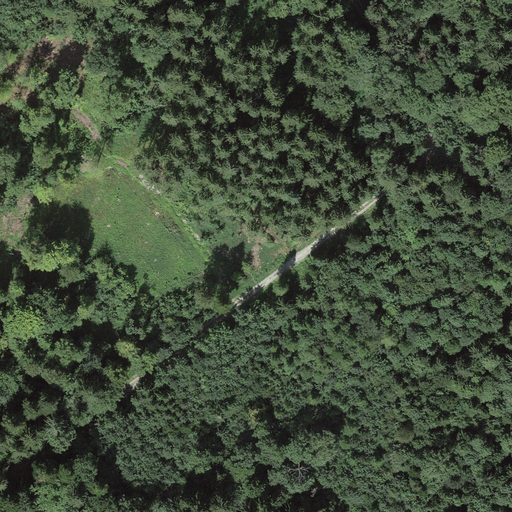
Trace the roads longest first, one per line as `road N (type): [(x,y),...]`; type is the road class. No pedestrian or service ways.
road 1 (track): [(438,153),(0,485)]
road 2 (track): [(438,153),(358,0)]
